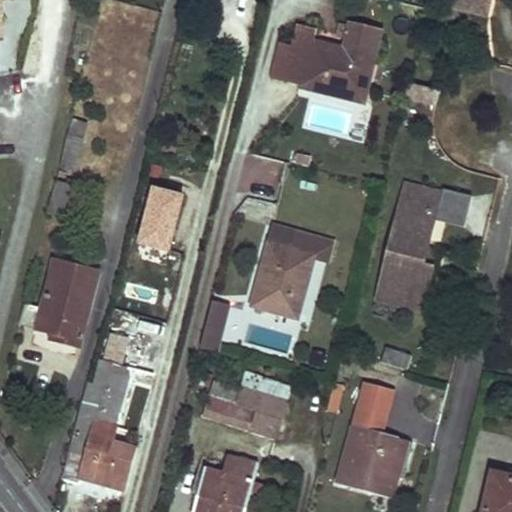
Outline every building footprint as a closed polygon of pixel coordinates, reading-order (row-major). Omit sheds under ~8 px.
[(491,6),(467,0),(450,0),(448,9),(488,19),(491,6)] [(114,64),(127,6),(105,1),(93,59),(114,64)] [(293,51),(290,64),(306,68),(300,89),(354,102),(359,81),(369,84),(381,33),(350,25),(343,54),(312,46),(315,33),(299,29),(293,51)] [(270,81),(285,85),(290,64),(293,51),(279,47),(270,81)] [(290,64),(285,85),(300,89),(306,68),(290,64)] [(354,102),(363,105),(369,84),(359,81),(354,102)] [(439,97),(441,93),(408,85),(405,100),(435,107),(439,97)] [(87,130),(72,126),(61,168),(76,172),(87,130)] [(237,190),(275,201),(285,166),(247,156),(237,190)] [(149,180),(133,241),(168,250),(183,189),(149,180)] [(71,188),(57,184),(49,215),(62,218),(71,188)] [(465,227),(473,196),(444,189),(443,193),(404,184),(374,303),(408,312),(413,292),(428,296),(435,265),(426,263),(429,250),(437,220),(465,227)] [(276,229),(271,246),(291,251),(296,235),(276,229)] [(327,262),(332,245),(296,235),(291,251),(271,246),(257,298),(277,303),(274,313),(297,319),(314,259),(327,262)] [(426,263),(435,265),(439,252),(429,250),(426,263)] [(43,310),(25,306),(20,326),(52,334),(60,336),(59,342),(79,347),(98,274),(53,263),(43,310)] [(413,292),(408,312),(423,315),(428,296),(413,292)] [(277,303),(257,298),(254,307),(274,313),(277,303)] [(211,305),(200,351),(218,356),(230,310),(211,305)] [(165,321),(161,342),(179,346),(184,325),(165,321)] [(131,339),(111,333),(104,362),(124,367),(131,339)] [(60,336),(52,334),(50,340),(59,342),(60,336)] [(158,430),(173,368),(155,364),(161,344),(146,340),(137,384),(146,387),(137,424),(158,430)] [(403,368),(371,358),(364,378),(397,388),(403,368)] [(93,384),(88,383),(63,480),(80,483),(81,479),(123,489),(134,448),(110,442),(127,376),(123,375),(124,367),(104,362),(99,361),(93,384)] [(240,391),(215,384),(204,416),(276,439),(287,403),(241,390),(240,391)] [(330,385),(329,411),(340,411),(341,385),(330,385)] [(399,438),(354,426),(337,483),(393,499),(399,476),(390,474),(399,438)] [(408,441),(399,438),(390,474),(399,476),(408,441)] [(227,476),(205,471),(194,511),(247,511),(254,485),(259,466),(231,459),(227,476)] [(511,511),(511,477),(495,473),(485,511),(511,511)] [(255,511),(262,487),(254,485),(247,511),(255,511)]
